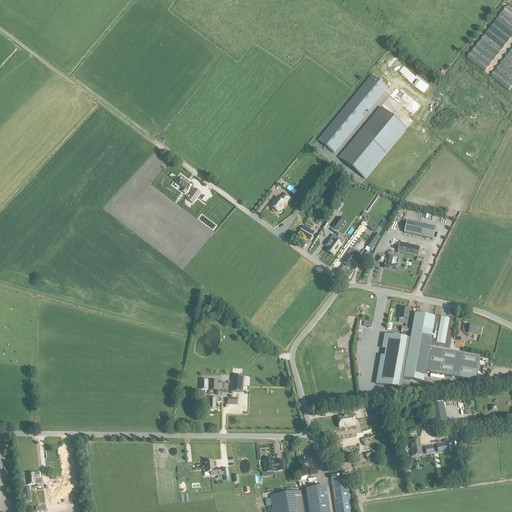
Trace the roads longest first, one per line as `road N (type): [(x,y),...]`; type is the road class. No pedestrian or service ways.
road 1 (unclassified): [(511,326),(467,307),(345,284),(290,354),(307,416),(303,434),(0,433)]
road 2 (track): [(0,28),(345,284)]
road 3 (track): [(511,479),(358,501)]
